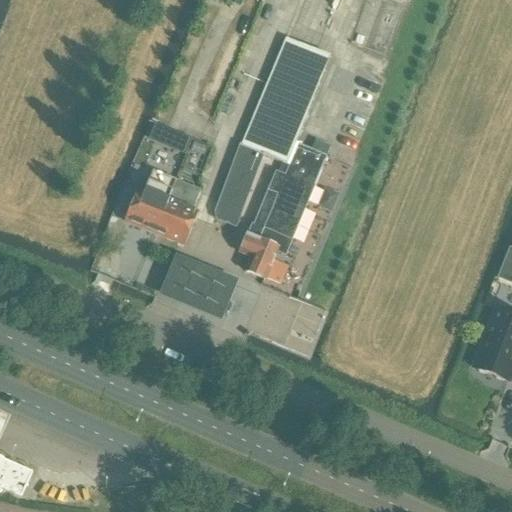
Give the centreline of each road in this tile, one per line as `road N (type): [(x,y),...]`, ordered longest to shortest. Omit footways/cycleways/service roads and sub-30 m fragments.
road 1 (unclassified): [(511,482),(0,271)]
road 2 (trunk): [(407,511),(0,334)]
road 3 (trunk): [(0,390),(274,511)]
